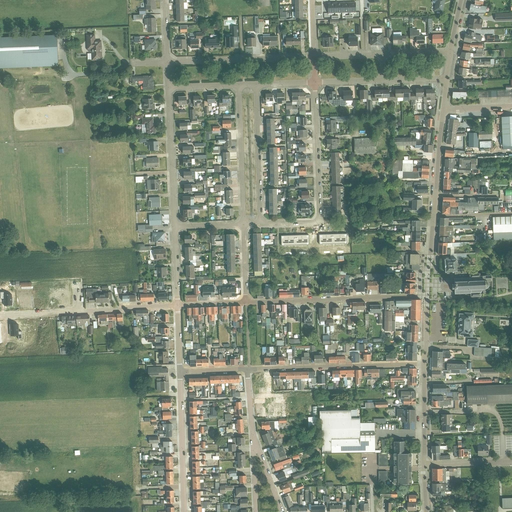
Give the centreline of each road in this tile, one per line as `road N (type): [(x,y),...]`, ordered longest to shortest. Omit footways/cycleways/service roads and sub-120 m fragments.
road 1 (residential): [(259,223),(318,222),(314,83)]
road 2 (residential): [(427,297),(246,303)]
road 3 (residential): [(245,370),(424,364)]
road 4 (residential): [(0,315),(177,305)]
road 5 (residential): [(313,56),(166,63)]
road 6 (residential): [(173,227),(167,88)]
road 7 (residential): [(183,511),(180,372)]
road 8 (residential): [(259,223),(254,86)]
road 9 (residential): [(237,87),(241,224)]
